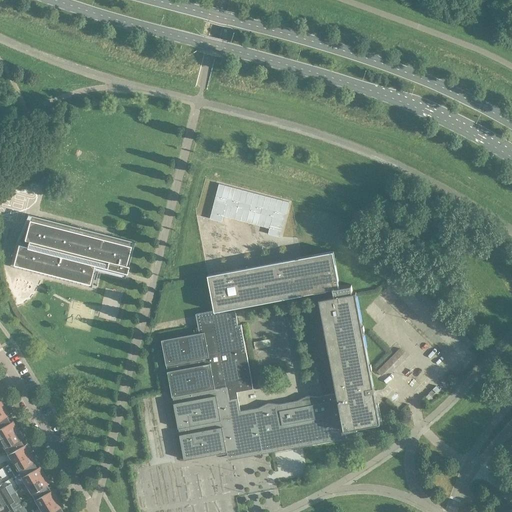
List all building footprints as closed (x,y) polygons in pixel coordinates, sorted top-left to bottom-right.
[(213,182),(204,217),(216,220),(217,213),(264,225),(262,231),(274,234),(283,199),(213,182)] [(131,241),(38,217),(34,232),(30,231),(26,246),(18,244),(12,264),(15,265),(14,267),(36,273),(37,271),(89,284),(94,265),(123,273),(125,264),(131,241)] [(380,422),(376,397),(356,291),(353,292),(351,284),(340,286),(333,251),(302,257),(219,272),(219,271),(213,272),(214,273),(208,274),(214,310),(196,314),(199,332),(162,339),(184,459),(253,446),(254,455),(346,438),(344,429),(380,422)] [(9,422),(7,419),(0,422),(0,438),(17,428),(12,420),(9,422)] [(21,437),(17,428),(0,438),(0,441),(5,451),(21,441),(19,438),(21,437)] [(23,444),(21,441),(5,451),(12,462),(30,451),(25,443),(23,444)] [(35,459),(30,451),(12,462),(19,473),(34,464),(32,461),(35,459)] [(36,467),(34,464),(19,473),(25,485),(43,474),(39,466),(36,467)] [(48,482),(43,474),(25,485),(32,496),(48,487),(46,484),(48,482)] [(5,487),(1,489),(5,497),(9,494),(5,487)] [(50,490),(48,487),(32,496),(39,507),(57,497),(52,488),(50,490)] [(14,502),(9,494),(5,497),(9,504),(14,502)] [(62,505),(57,497),(39,507),(41,511),(56,511),(61,509),(59,506),(62,505)]
